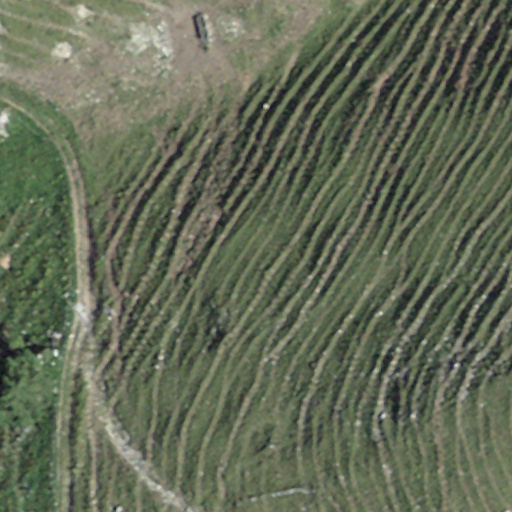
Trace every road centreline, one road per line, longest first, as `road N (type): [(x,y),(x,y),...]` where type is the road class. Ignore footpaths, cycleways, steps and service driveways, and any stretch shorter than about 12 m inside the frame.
road 1 (track): [(84,302),(69,156),(34,109),(0,92)]
road 2 (track): [(62,511),(67,376),(84,302)]
